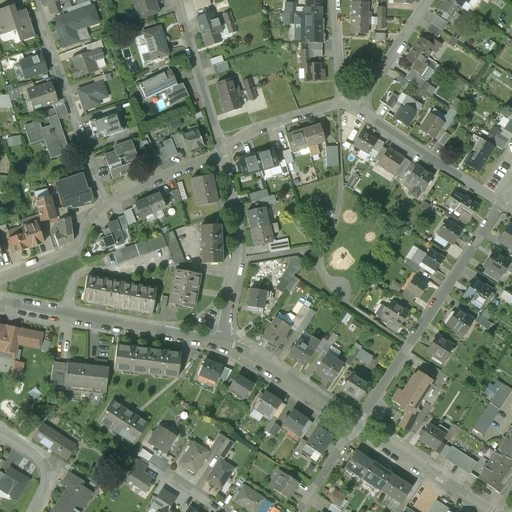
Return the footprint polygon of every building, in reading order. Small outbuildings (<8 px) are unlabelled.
[(132,0),(139,19),(159,12),(156,4),(151,6),(148,0),(132,0)] [(208,0),(192,0),(196,10),(211,5),(208,0)] [(228,0),(225,0),(216,3),(218,9),(230,5),(228,0)] [(321,0),(304,0),(305,12),(301,12),(301,14),(321,14),(321,0)] [(460,8),(448,0),(443,0),(438,9),(447,15),(444,19),(454,25),(460,16),(456,14),(460,8)] [(89,1),(67,9),(68,14),(91,7),(89,1)] [(368,2),(351,1),(351,17),(371,18),(371,15),(367,15),(368,2)] [(14,5),(0,9),(0,33),(1,35),(10,32),(8,26),(13,25),(19,42),(20,42),(19,39),(33,34),(34,37),(35,37),(25,9),(16,13),(14,5)] [(68,14),(53,20),(62,47),(70,45),(70,44),(88,37),(83,21),(90,19),(92,25),(99,22),(93,6),(68,14)] [(211,12),(196,17),(201,32),(219,26),(218,22),(215,23),(211,12)] [(229,12),(223,14),(226,24),(232,22),(229,12)] [(295,13),(289,13),(288,24),(295,24),(295,29),(297,29),(297,40),(308,41),(308,43),(322,43),(322,42),(325,42),(325,34),(321,33),(321,29),(323,29),(323,19),(321,19),(321,14),(301,14),(295,13)] [(371,18),(351,17),(351,32),(367,32),(367,23),(370,23),(371,18)] [(232,22),(226,24),(229,34),(236,32),(232,22)] [(219,26),(201,32),(206,47),(221,42),(218,32),(221,31),(219,26)] [(158,28),(142,33),(151,60),(168,55),(164,42),(162,43),(158,28)] [(386,34),(372,34),(372,42),(385,42),(386,34)] [(429,43),(420,37),(413,48),(428,58),(432,52),(436,54),(441,45),(432,39),(429,43)] [(452,38),(447,45),(453,48),(457,41),(452,38)] [(100,41),(85,46),(88,53),(100,49),(103,48),(100,41)] [(428,58),(413,48),(405,59),(415,65),(412,69),(421,76),(427,67),(424,64),(428,58)] [(88,53),(72,59),(75,69),(70,70),(73,79),(97,70),(94,61),(103,58),(100,49),(88,53)] [(321,64),(309,65),(308,58),(307,50),(300,51),(301,67),(305,67),(306,80),(321,80),(321,64)] [(308,50),(307,50),(308,58),(322,57),(322,50),(308,50)] [(41,55),(19,62),(25,79),(47,72),(41,55)] [(226,61),(212,66),(215,75),(229,70),(226,61)] [(177,85),(170,71),(140,84),(146,99),(165,90),(172,104),(187,97),(182,85),(178,87),(177,85)] [(410,71),(405,79),(419,88),(424,81),(424,80),(410,71)] [(105,75),(93,79),(95,85),(102,83),(107,81),(105,75)] [(231,79),(216,84),(220,99),(239,92),(238,88),(235,89),(231,79)] [(250,79),(243,81),(246,91),(253,89),(250,79)] [(429,85),(424,81),(419,88),(425,92),(429,85)] [(34,89),(27,92),(27,93),(33,111),(57,102),(51,83),(34,89)] [(95,85),(77,91),(84,111),(94,107),(93,102),(107,97),(102,83),(95,85)] [(33,84),(18,89),(20,95),(27,93),(27,92),(34,89),(33,84)] [(425,92),(419,88),(415,95),(420,98),(425,92)] [(18,89),(7,92),(8,95),(10,102),(21,98),(20,95),(18,89)] [(253,89),(246,91),(249,101),(256,99),(253,89)] [(239,92),(220,99),(225,113),(241,108),(238,98),(241,97),(239,92)] [(10,102),(8,95),(0,96),(0,107),(9,107),(9,111),(13,111),(10,102)] [(392,95),(385,105),(390,108),(397,98),(392,95)] [(420,106),(407,97),(402,105),(404,106),(402,110),(400,108),(394,117),(407,126),(420,106)] [(54,109),(42,113),(44,120),(48,119),(56,116),(54,109)] [(443,124),(442,125),(447,128),(457,113),(452,109),(443,124)] [(115,115),(93,122),(97,133),(104,130),(105,135),(120,130),(115,115)] [(443,124),(430,115),(420,130),(426,134),(430,133),(435,136),(442,125),(443,124)] [(56,116),(48,119),(50,126),(41,129),(39,122),(24,127),(30,145),(44,140),(51,159),(69,153),(56,116)] [(319,125),(303,131),(308,147),(324,142),(319,125)] [(499,130),(494,127),(489,134),(494,137),(499,130)] [(182,135),(186,145),(188,152),(204,145),(198,129),(182,135)] [(303,131),(286,136),(291,152),(308,147),(303,131)] [(172,138),(163,142),(165,147),(153,151),(158,163),(178,155),(175,149),(186,145),(182,135),(181,132),(171,136),(172,138)] [(376,141),(361,132),(353,144),(368,154),(376,141)] [(445,133),(438,143),(443,146),(450,136),(445,133)] [(9,137),(10,145),(22,144),(21,135),(9,137)] [(383,145),(377,140),(376,141),(368,154),(374,159),(382,148),(383,145)] [(131,142),(114,148),(116,152),(105,156),(113,179),(127,174),(127,173),(133,171),(133,169),(140,166),(138,161),(134,148),(131,142)] [(351,145),(345,142),(342,148),(344,149),(343,150),(346,151),(346,150),(348,151),(351,145)] [(143,145),(134,148),(138,161),(147,158),(143,145)] [(337,146),(325,147),(326,167),(338,166),(337,146)] [(387,151),(382,148),(374,159),(374,160),(379,163),(387,151)] [(272,149),(256,154),(261,170),(277,165),(272,149)] [(292,163),(288,150),(282,152),(285,160),(286,165),(292,163)] [(394,155),(388,151),(387,151),(379,163),(387,168),(394,173),(403,158),(395,153),(394,155)] [(486,159),(475,152),(472,156),(470,155),(464,163),(478,172),(486,159)] [(256,154),(239,159),(244,176),(261,170),(256,154)] [(403,158),(394,173),(400,177),(410,163),(403,158)] [(286,165),(285,160),(278,162),(282,176),(289,174),(286,165)] [(416,166),(410,163),(400,177),(404,179),(407,174),(410,176),(416,166)] [(432,176),(416,166),(410,176),(406,182),(414,187),(409,195),(417,200),(432,176)] [(211,174),(191,178),(197,206),(217,202),(211,174)] [(358,182),(352,178),(347,186),(353,190),(358,182)] [(263,180),(258,182),(261,191),(266,190),(263,180)] [(177,189),(170,192),(175,204),(181,201),(177,189)] [(75,190),(66,194),(68,202),(78,199),(75,190)] [(261,191),(249,195),(251,202),(258,200),(268,196),(266,190),(261,191)] [(464,197),(463,198),(453,192),(445,203),(468,219),(477,206),(464,197)] [(159,193),(147,198),(153,213),(166,208),(159,193)] [(64,195),(52,198),(56,215),(57,215),(59,221),(69,218),(70,218),(64,195)] [(268,196),(258,200),(261,209),(264,208),(276,204),(273,195),(268,196)] [(49,197),(36,200),(42,221),(55,218),(52,207),(49,197)] [(147,198),(134,203),(141,218),(153,213),(147,198)] [(261,209),(247,212),(251,229),(268,225),(264,208),(261,209)] [(130,210),(123,213),(124,216),(126,226),(135,222),(130,210)] [(124,216),(116,219),(117,221),(121,232),(127,230),(126,226),(124,216)] [(59,221),(57,221),(59,234),(54,236),(58,247),(73,241),(69,218),(59,221)] [(117,221),(111,223),(110,224),(111,228),(105,230),(104,232),(106,238),(100,240),(99,242),(102,250),(124,242),(121,232),(117,221)] [(446,221),(437,235),(452,244),(461,230),(446,221)] [(35,222),(21,227),(23,233),(28,247),(43,242),(35,222)] [(220,224),(200,225),(202,264),(222,263),(220,224)] [(511,226),(508,224),(498,240),(511,249),(511,226)] [(5,225),(0,226),(0,234),(2,239),(2,240),(8,238),(10,238),(5,225)] [(268,225),(251,229),(255,246),(268,243),(272,242),(268,225)] [(172,231),(162,235),(167,247),(174,263),(186,265),(172,231)] [(10,238),(8,238),(13,254),(29,248),(28,247),(23,233),(10,238)] [(162,235),(156,237),(161,249),(167,247),(162,235)] [(156,237),(151,239),(155,251),(161,249),(156,237)] [(155,251),(151,239),(146,241),(150,253),(155,251)] [(287,240),(273,242),(272,242),(268,243),(269,253),(288,250),(287,240)] [(146,241),(140,243),(144,255),(150,253),(146,241)] [(140,243),(135,245),(139,256),(144,255),(140,243)] [(135,245),(129,246),(133,258),(139,256),(135,245)] [(129,246),(124,248),(128,260),(133,258),(129,246)] [(124,248),(118,250),(122,262),(128,260),(124,248)] [(122,262),(118,250),(113,252),(117,264),(122,262)] [(443,259),(429,250),(421,262),(429,268),(430,267),(435,270),(443,259)] [(509,263),(492,252),(488,257),(487,257),(482,265),(496,274),(500,277),(509,263)] [(290,268),(284,277),(283,277),(275,288),(282,293),(296,272),(290,268)] [(496,274),(486,268),(483,273),(493,279),(496,274)] [(200,274),(176,270),(170,304),(193,309),(200,274)] [(155,289),(87,278),(83,301),(151,313),(155,289)] [(413,278),(405,289),(418,297),(425,285),(413,278)] [(491,290),(473,279),(462,296),(471,301),(472,299),(481,305),(491,290)] [(511,292),(506,289),(502,296),(511,302),(511,292)] [(270,293),(250,291),(248,307),(263,309),(264,300),(269,301),(270,293)] [(408,312),(392,301),(386,310),(381,306),(376,314),(389,322),(390,321),(399,327),(408,312)] [(456,309),(451,317),(449,316),(445,322),(447,323),(446,324),(463,335),(473,320),(456,309)] [(43,330),(0,320),(0,355),(13,358),(10,374),(22,377),(26,361),(20,360),(22,349),(17,348),(18,343),(39,348),(43,330)] [(280,324),(274,320),(264,336),(270,340),(269,342),(276,347),(289,327),(281,322),(280,324)] [(400,328),(389,322),(386,327),(396,333),(400,328)] [(112,333),(98,331),(97,337),(111,340),(112,333)] [(332,333),(321,351),(326,354),(327,354),(332,347),(338,337),(332,333)] [(436,335),(426,349),(443,360),(452,346),(436,335)] [(298,339),(287,355),(304,366),(314,350),(298,339)] [(149,350),(118,346),(115,369),(146,373),(149,350)] [(326,354),(314,372),(331,383),(343,365),(335,360),(340,353),(332,347),(327,354),(326,354)] [(180,353),(149,350),(146,373),(177,377),(180,353)] [(222,367),(204,361),(199,376),(209,379),(207,383),(214,385),(215,382),(216,382),(218,378),(222,367)] [(68,363),(53,362),(49,384),(64,385),(68,363)] [(107,368),(68,363),(64,385),(104,390),(107,368)] [(231,371),(222,367),(218,378),(225,381),(231,371)] [(415,374),(403,392),(399,389),(392,401),(400,406),(398,409),(405,414),(407,411),(412,414),(415,408),(419,402),(430,384),(429,383),(432,380),(418,371),(416,375),(415,374)] [(369,385),(352,374),(342,390),(358,401),(369,385)] [(252,385),(237,376),(238,375),(237,375),(233,381),(233,380),(227,389),(228,389),(228,388),(244,399),(243,399),(244,399),(249,391),(252,385)] [(501,384),(488,403),(499,410),(511,391),(501,384)] [(487,388),(481,397),(487,402),(494,393),(487,388)] [(280,402),(264,392),(254,407),(263,413),(262,415),(269,419),(280,402)] [(112,401),(99,421),(111,429),(124,409),(112,401)] [(499,410),(488,403),(471,430),(482,436),(499,410)] [(409,417),(405,425),(401,423),(399,427),(409,432),(420,411),(415,408),(412,414),(407,411),(405,414),(409,417)] [(147,424),(124,409),(111,429),(133,444),(147,424)] [(292,410),(282,425),(297,435),(300,431),(307,420),(292,410)] [(307,420),(300,431),(305,434),(312,423),(307,420)] [(274,423),(268,433),(274,437),(280,427),(274,423)] [(436,429),(428,424),(419,439),(435,450),(448,430),(439,424),(436,429)] [(48,428),(43,425),(33,438),(39,442),(48,428)] [(175,436),(160,426),(149,443),(164,453),(175,436)] [(511,426),(495,452),(511,462),(511,426)] [(307,443),(301,452),(309,457),(314,450),(320,454),(332,436),(317,427),(307,443)] [(66,440),(48,428),(39,442),(66,460),(74,448),(65,442),(66,440)] [(232,443),(225,439),(222,444),(229,448),(232,443)] [(301,439),(291,454),(297,458),(301,452),(307,443),(301,439)] [(193,442),(180,463),(195,473),(208,452),(193,442)] [(222,444),(215,454),(222,459),(229,448),(222,444)] [(477,463),(452,446),(445,457),(469,474),(477,463)] [(152,456),(143,449),(139,455),(149,461),(152,456)] [(372,463),(355,451),(344,467),(362,479),(372,463)] [(511,462),(495,452),(477,479),(498,492),(511,471),(511,462)] [(220,460),(206,481),(220,490),(234,469),(220,460)] [(137,462),(124,482),(131,487),(134,483),(146,491),(153,480),(142,473),(146,468),(137,462)] [(372,463),(362,479),(380,491),(391,475),(372,463)] [(28,480),(8,467),(4,475),(0,480),(0,490),(16,500),(28,480)] [(83,482),(69,472),(62,483),(68,487),(76,492),(83,482)] [(298,483),(282,473),(279,478),(272,488),(287,498),(298,483)] [(395,511),(411,488),(391,475),(380,491),(392,498),(386,507),(394,511),(395,511)] [(266,511),(272,504),(244,486),(234,501),(250,511),(266,511)] [(76,492),(68,487),(51,511),(77,511),(75,511),(78,506),(82,508),(87,499),(76,492)] [(343,505),(349,495),(337,488),(331,497),(343,505)] [(169,495),(161,490),(150,506),(157,510),(158,511),(160,509),(164,511),(166,511),(168,510),(175,500),(168,496),(169,495)]
